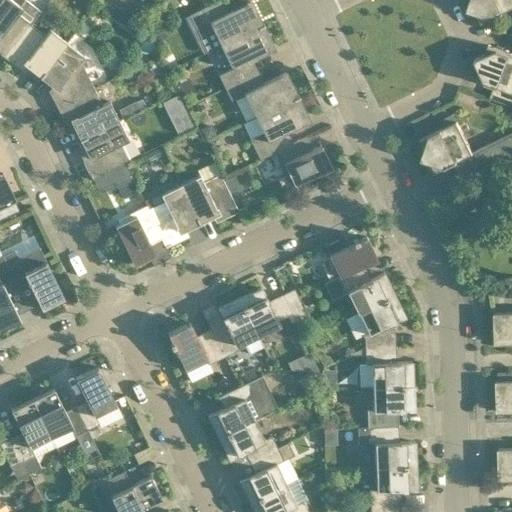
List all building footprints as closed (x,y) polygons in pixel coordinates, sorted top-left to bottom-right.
[(13,0),(0,0),(0,52),(4,56),(30,23),(40,11),(26,0),(23,0),(20,5),(13,0)] [(106,0),(99,0),(96,5),(102,9),(113,18),(120,10),(106,0)] [(131,0),(127,0),(120,10),(130,17),(139,6),(131,0)] [(214,29),(221,44),(264,23),(263,22),(262,23),(250,0),(248,0),(228,10),(223,0),(216,0),(189,14),(200,36),(214,29)] [(481,21),(511,6),(511,0),(469,0),(467,9),(477,12),(481,21)] [(39,75),(40,76),(67,42),(50,28),(45,35),(30,23),(4,56),(20,68),(25,62),(40,74),(39,75)] [(218,74),(225,86),(258,70),(252,59),(274,48),(262,24),(264,24),(264,23),(221,44),(232,67),(218,74)] [(163,28),(152,33),(156,42),(167,36),(163,28)] [(51,95),(56,105),(94,87),(80,59),(84,55),(67,42),(40,76),(41,76),(42,75),(57,87),(51,95)] [(475,78),(484,81),(494,85),(489,97),(511,105),(511,52),(488,44),(484,53),(474,58),(479,68),(475,78)] [(245,93),(256,116),(299,95),(298,94),(297,95),(285,71),(263,82),(258,70),(225,86),(231,99),(245,93)] [(189,78),(177,84),(182,93),(193,88),(189,78)] [(79,138),(80,138),(119,119),(109,100),(102,103),(94,87),(56,105),(65,123),(72,119),(81,137),(79,138)] [(178,94),(162,102),(169,116),(185,108),(178,94)] [(260,159),(274,153),(274,152),(293,142),(287,130),(309,120),(297,96),(299,95),(256,116),(263,131),(250,138),(260,159)] [(142,98),(137,101),(141,109),(146,107),(142,98)] [(119,119),(80,138),(80,139),(81,138),(90,156),(83,159),(92,178),(104,172),(124,162),(129,159),(121,142),(128,139),(119,119)] [(465,184),(461,186),(462,187),(511,162),(511,131),(472,151),(457,120),(420,139),(424,147),(421,158),(432,162),(436,170),(454,162),(465,184)] [(211,123),(200,128),(205,138),(216,133),(211,123)] [(274,153),(287,180),(291,178),(294,183),(304,178),(305,181),(319,174),(318,172),(326,168),(331,165),(321,144),(312,148),(306,135),(293,142),(274,152),(274,153)] [(124,162),(104,172),(109,182),(115,184),(131,176),(124,162)] [(0,206),(13,200),(16,198),(4,174),(3,172),(1,173),(2,174),(0,174),(0,206)] [(199,174),(180,183),(199,222),(200,222),(199,221),(217,212),(220,219),(238,210),(230,193),(224,181),(220,173),(203,181),(199,174)] [(234,176),(224,181),(230,193),(240,188),(234,176)] [(146,204),(166,246),(184,237),(180,230),(198,221),(198,223),(199,222),(180,183),(161,193),(164,200),(148,208),(146,204)] [(0,206),(0,219),(18,211),(13,200),(0,206)] [(166,246),(146,204),(117,218),(119,222),(115,224),(120,235),(117,236),(124,250),(127,249),(133,262),(149,254),(147,249),(152,247),(150,243),(161,237),(165,246),(166,246)] [(335,276),(335,277),(376,257),(366,235),(357,239),(356,237),(352,239),(353,241),(342,247),(337,238),(326,244),(330,254),(324,257),(322,262),(330,278),(335,276)] [(14,249),(2,255),(8,266),(19,290),(30,284),(41,307),(63,296),(39,246),(18,256),(14,249)] [(0,326),(19,317),(8,295),(19,290),(2,255),(0,255),(0,326)] [(330,278),(324,281),(331,299),(343,293),(348,291),(358,311),(394,293),(384,272),(370,278),(364,277),(361,271),(359,266),(358,265),(335,277),(335,276),(330,278)] [(269,327),(271,332),(272,334),(280,337),(295,329),(292,322),(296,320),(282,293),(281,294),(283,298),(273,302),(268,300),(261,286),(240,296),(257,333),(269,327)] [(294,287),(282,293),(296,320),(308,315),(294,287)] [(364,338),(365,346),(390,345),(389,331),(387,327),(391,322),(404,315),(394,293),(358,311),(368,331),(362,334),(364,338)] [(223,327),(212,332),(224,355),(226,354),(239,348),(245,345),(248,353),(263,345),(257,333),(240,296),(218,307),(225,321),(223,327)] [(511,341),(511,310),(494,311),(495,342),(511,341)] [(224,355),(212,332),(202,337),(196,335),(189,321),(167,332),(171,340),(169,341),(176,357),(179,356),(185,368),(206,358),(208,363),(216,359),(223,356),(224,355)] [(358,386),(372,386),(412,384),(411,360),(396,361),(390,358),(390,345),(365,346),(365,354),(365,363),(357,363),(358,386)] [(365,346),(350,353),(350,355),(365,354),(365,346)] [(323,353),(318,355),(323,366),(332,361),(330,357),(324,354),(323,353)] [(212,370),(208,363),(206,358),(185,368),(191,380),(212,370)] [(86,399),(76,405),(87,428),(99,422),(95,413),(116,403),(97,366),(75,376),(86,399)] [(511,370),(497,371),(497,379),(511,378),(511,370)] [(208,414),(218,436),(254,418),(267,412),(257,392),(264,388),(258,376),(217,396),(223,407),(208,414)] [(511,409),(511,378),(497,379),(496,379),(497,410),(511,409)] [(367,408),(367,426),(393,425),(393,413),(397,409),(413,408),(412,384),(372,386),(373,408),(367,408)] [(54,387),(32,398),(56,446),(76,436),(75,434),(87,428),(76,405),(65,410),(54,387)] [(11,436),(23,460),(28,472),(40,466),(39,462),(44,452),(56,446),(32,398),(11,408),(22,431),(11,436)] [(122,416),(116,403),(95,413),(99,422),(101,427),(122,416)] [(244,450),(249,461),(277,447),(272,435),(264,439),(254,418),(218,436),(229,457),(244,450)] [(367,426),(357,426),(358,443),(364,443),(374,450),(374,465),(415,464),(414,440),(399,441),(394,437),(393,425),(367,426)] [(97,448),(87,428),(75,434),(76,436),(85,454),(97,448)] [(0,444),(10,466),(23,460),(11,436),(0,441),(0,444)] [(239,479),(250,501),(286,483),(276,462),(293,454),(287,442),(277,447),(249,461),(255,471),(239,479)] [(155,456),(150,446),(135,453),(139,463),(155,456)] [(511,478),(511,446),(498,447),(499,478),(511,478)] [(16,477),(28,472),(23,460),(10,466),(16,477)] [(369,488),(370,505),(396,505),(396,492),(400,489),(416,488),(415,464),(374,465),(375,488),(369,488)] [(113,500),(118,511),(129,511),(142,506),(161,497),(151,474),(131,484),(124,470),(90,486),(100,506),(113,500)] [(24,479),(17,488),(27,495),(34,486),(24,479)] [(286,483),(250,501),(255,511),(308,511),(309,511),(303,500),(296,503),(286,483)]
